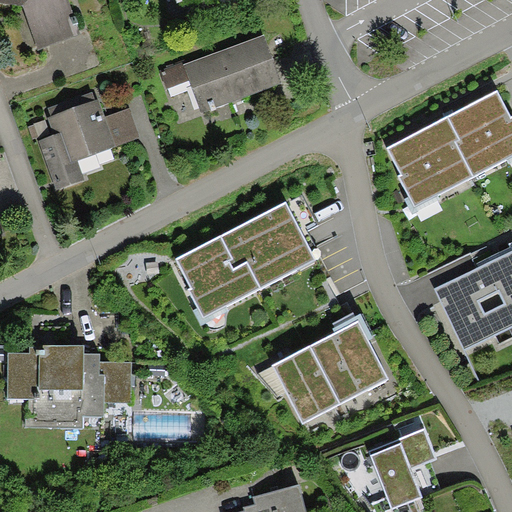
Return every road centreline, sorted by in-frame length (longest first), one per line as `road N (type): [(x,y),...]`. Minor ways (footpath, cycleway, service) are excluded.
road 1 (residential): [(338,125),(372,263),(488,457),(511,511)]
road 2 (residential): [(338,125),(59,264)]
road 3 (residential): [(511,31),(357,115)]
road 4 (residential): [(0,109),(59,264)]
road 5 (residential): [(309,0),(357,115)]
